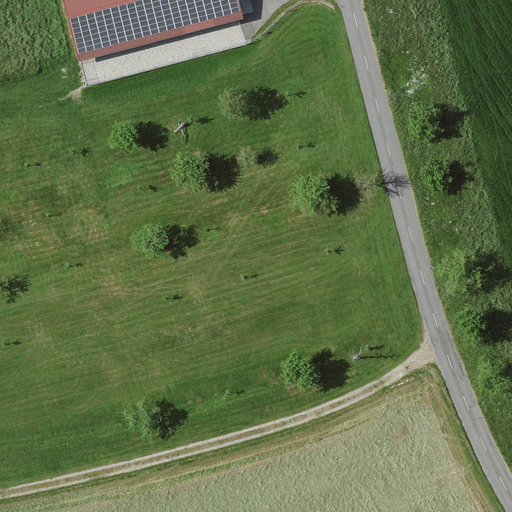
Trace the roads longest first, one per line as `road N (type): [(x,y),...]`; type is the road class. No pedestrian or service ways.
road 1 (unclassified): [(511,503),(443,346),(351,0)]
road 2 (track): [(0,491),(246,434),(343,402),(443,346)]
